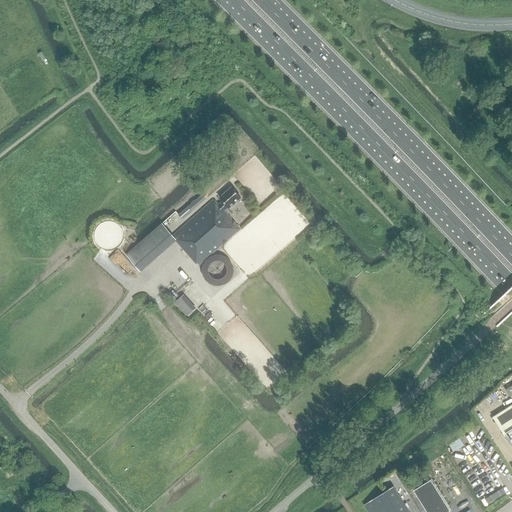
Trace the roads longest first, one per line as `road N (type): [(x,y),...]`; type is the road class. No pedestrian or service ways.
road 1 (trunk): [(234,0),(511,293)]
road 2 (trunk): [(511,251),(261,0)]
road 3 (unclassified): [(111,511),(14,405)]
